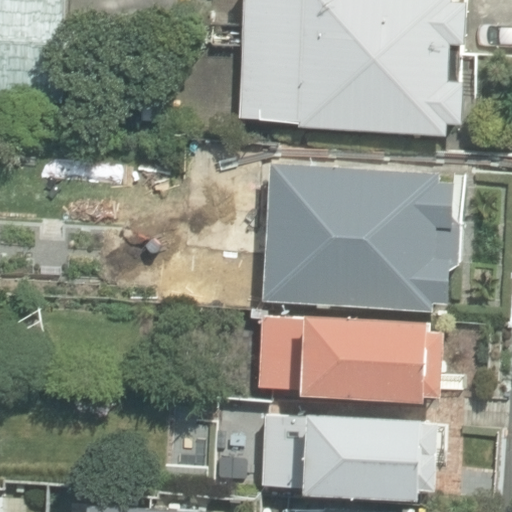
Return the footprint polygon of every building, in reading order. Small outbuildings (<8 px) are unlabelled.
[(0,0),(0,97),(64,100),(69,0),(0,0)] [(254,0),(247,117),(454,130),(455,121),(469,122),(476,0),(254,0)] [(270,298),(440,309),(440,299),(455,300),(458,268),(467,262),(469,220),(461,213),(463,179),(447,178),(448,171),(279,160),(273,252),(212,248),(209,289),(271,293),(270,298)] [(311,391),(435,398),(435,393),(448,393),(452,329),(438,328),(438,318),(317,311),(316,316),(270,313),(266,384),(312,387),(311,391)] [(314,490),(428,495),(428,485),(442,486),(445,422),(432,421),(432,415),(319,410),(319,415),(273,413),(270,483),(314,485),(314,490)] [(285,511),(430,511),(431,507),(286,500),(285,511)]
